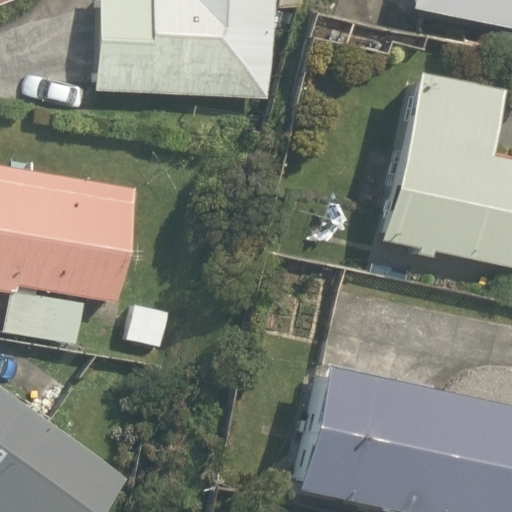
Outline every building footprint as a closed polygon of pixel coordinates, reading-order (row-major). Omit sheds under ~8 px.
[(84,0),(81,94),(261,102),(266,0),(84,0)] [(511,0),(399,0),(398,15),(511,29),(511,0)] [(511,166),(474,159),(487,90),(402,74),(370,244),(511,270),(511,166)] [(0,337),(70,347),(76,301),(109,305),(110,298),(125,186),(0,169),(0,337)] [(165,304),(118,300),(114,347),(162,350),(165,304)] [(511,415),(308,368),(280,493),(362,511),(503,511),(511,476),(511,415)] [(0,511),(94,511),(116,484),(0,394),(0,511)]
